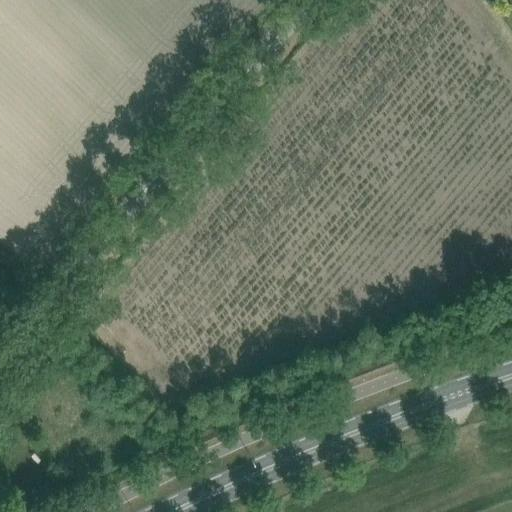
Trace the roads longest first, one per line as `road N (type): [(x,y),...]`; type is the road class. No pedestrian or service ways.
road 1 (unclassified): [(0,358),(125,208),(319,0)]
road 2 (primary): [(231,482),(511,376)]
